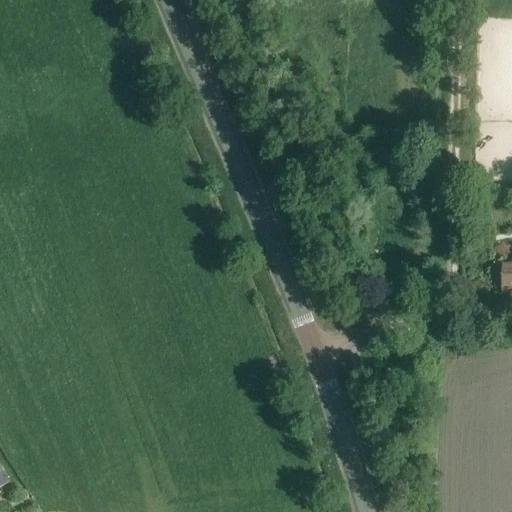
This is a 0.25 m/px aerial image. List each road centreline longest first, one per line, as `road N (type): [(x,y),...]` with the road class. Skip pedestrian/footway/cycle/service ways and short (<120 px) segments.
road 1 (tertiary): [(359,511),(292,296),(168,0)]
road 2 (track): [(360,335),(420,303),(444,255),(454,0)]
